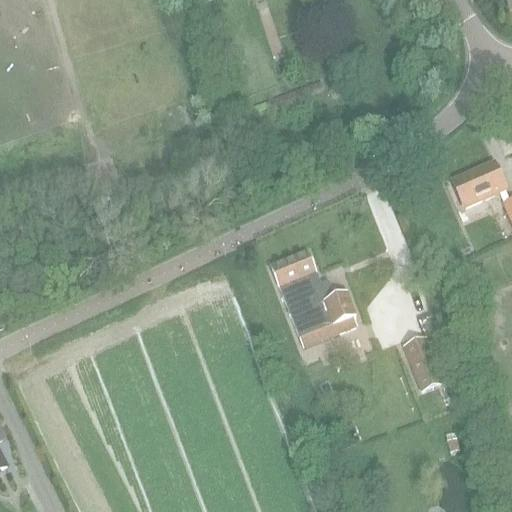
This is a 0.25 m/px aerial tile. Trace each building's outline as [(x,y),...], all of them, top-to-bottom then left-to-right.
[(452,185),(463,211),(505,193),(493,166),(452,185)] [(511,202),(503,207),(511,227),(511,202)] [(306,256),(271,270),(294,330),(328,317),(332,328),(333,328),(338,338),(355,332),(351,321),(354,320),(346,297),(335,302),(328,284),(319,288),(314,277),(306,256)] [(425,342),(404,350),(421,394),(442,386),(425,342)] [(455,442),(445,445),(449,456),(458,453),(455,442)]
